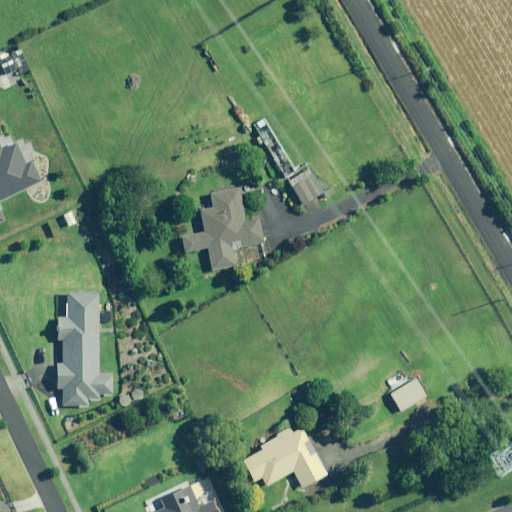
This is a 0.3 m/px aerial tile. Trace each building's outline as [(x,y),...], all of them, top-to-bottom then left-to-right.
[(0,221),(2,220),(0,215),(0,199),(39,181),(29,160),(21,164),(11,143),(0,148),(0,221)] [(288,187),(300,205),(317,194),(320,199),(332,192),(328,186),(320,191),(308,174),(288,187)] [(177,237),(180,252),(204,247),(209,270),(232,265),(229,251),(264,243),(258,215),(242,218),(235,188),(207,194),(210,207),(196,210),(201,232),(177,237)] [(70,209),(60,214),(67,228),(77,223),(70,209)] [(60,389),(60,406),(86,405),(86,400),(98,399),(98,395),(112,395),(112,374),(96,374),(95,293),(65,294),(65,317),(54,317),(55,341),(59,341),(60,363),(54,363),(54,389),(60,389)] [(425,362),(422,365),(431,379),(444,372),(432,353),(423,358),(425,362)] [(425,374),(417,379),(424,392),(432,387),(425,374)] [(413,376),(386,393),(399,412),(425,395),(413,376)] [(259,451),(240,460),(251,480),(260,475),(264,484),(291,470),(300,486),(323,474),(312,452),(306,455),(300,443),(305,440),(298,427),(290,431),(286,424),(270,432),(272,438),(256,446),(259,451)] [(164,511),(214,511),(213,509),(207,511),(199,511),(194,502),(186,506),(179,491),(159,501),(164,511)]
